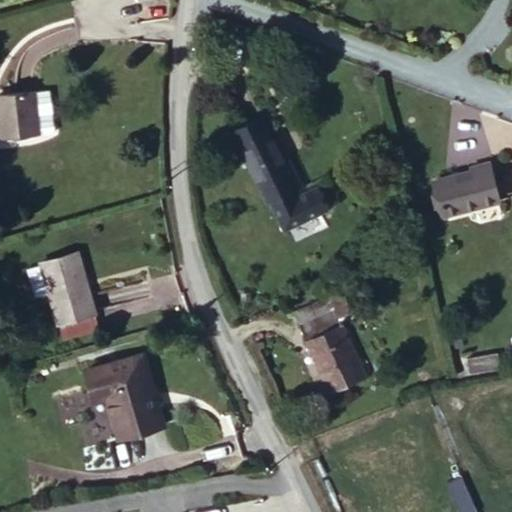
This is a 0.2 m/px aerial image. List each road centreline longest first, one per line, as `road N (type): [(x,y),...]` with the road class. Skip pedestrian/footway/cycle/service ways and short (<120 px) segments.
road 1 (unclassified): [(306,511),(217,326),(183,226),(182,0)]
road 2 (unknown): [(275,448),(78,493)]
road 3 (unknown): [(27,44),(181,8)]
